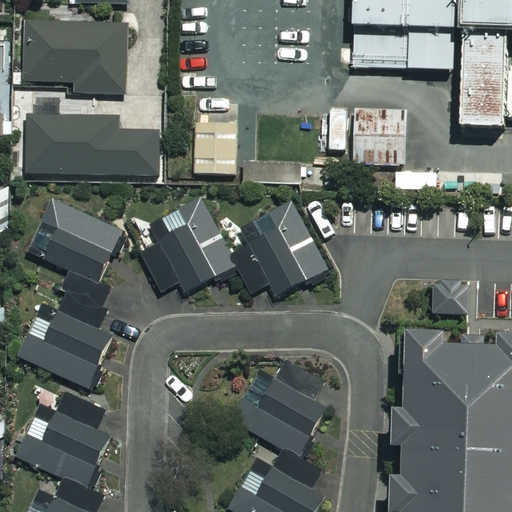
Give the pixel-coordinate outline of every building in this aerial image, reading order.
[(503,123),(504,73),(505,66),(511,65),(511,0),(351,0),(350,72),(458,75),(456,134),(502,136),(503,123)] [(124,27),(24,28),(24,85),(72,85),(72,97),(124,97),(124,27)] [(511,73),(504,73),(503,123),(511,123),(511,73)] [(352,153),(352,111),(328,111),(327,153),(352,153)] [(352,153),(352,169),(409,170),(409,111),(352,111),(352,153)] [(119,121),(26,121),(26,178),(160,178),(160,135),(119,135),(119,121)] [(236,178),(237,142),(195,142),(195,177),(236,178)] [(322,166),(247,164),(246,185),(321,187),(322,166)] [(496,174),(396,174),(396,194),(495,194),(496,174)] [(0,241),(10,236),(7,193),(0,196),(0,241)] [(232,271),(228,263),(200,204),(147,229),(156,248),(140,256),(160,297),(178,288),(182,295),(219,278),(232,271)] [(119,235),(51,205),(27,258),(96,288),(119,235)] [(232,271),(247,298),(267,288),(274,301),(326,273),(291,207),(238,235),(248,253),(228,263),(232,271)] [(432,283),(431,313),(466,314),(467,285),(459,285),(459,281),(439,280),(439,283),(432,283)] [(86,390),(108,339),(92,331),(106,299),(71,284),(52,328),(35,321),(18,361),(86,390)] [(511,511),(511,333),(492,333),(492,345),(483,345),(483,336),(460,335),(460,344),(438,343),(438,331),(399,330),(397,408),(386,407),(385,445),(396,445),(395,476),(384,476),(383,511),(395,511),(394,511),(511,511)] [(282,452),(297,459),(316,422),(250,389),(231,426),(282,452)] [(63,480),(86,490),(107,439),(95,434),(104,414),(64,397),(56,417),(38,409),(16,461),(63,480)] [(315,511),(322,500),(311,494),(322,473),(297,459),(282,452),(271,472),(256,464),(229,511),(315,511)] [(86,490),(63,480),(53,502),(37,496),(29,511),(99,511),(105,498),(86,490)]
